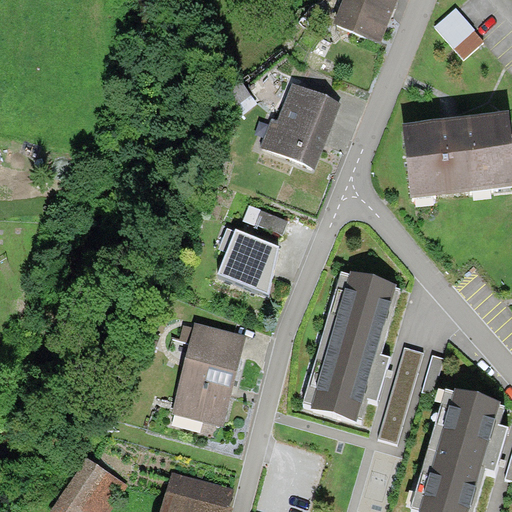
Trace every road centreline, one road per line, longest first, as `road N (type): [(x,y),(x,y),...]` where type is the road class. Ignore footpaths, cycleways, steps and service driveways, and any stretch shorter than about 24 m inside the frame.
road 1 (residential): [(346,189),(286,334),(241,511)]
road 2 (residential): [(511,367),(346,189)]
road 3 (residential): [(420,0),(346,189)]
